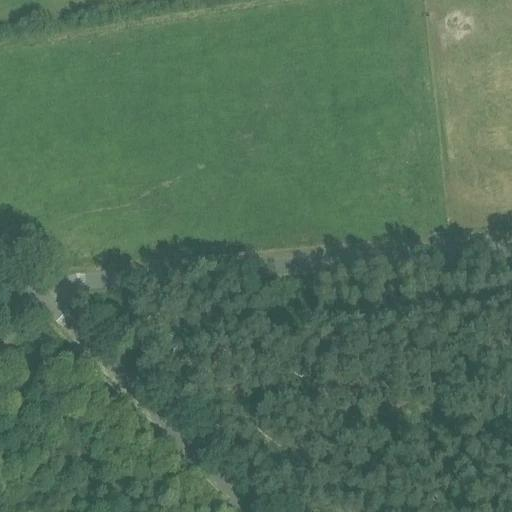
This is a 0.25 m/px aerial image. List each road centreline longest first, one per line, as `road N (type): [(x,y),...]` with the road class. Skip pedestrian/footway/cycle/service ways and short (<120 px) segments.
road 1 (unclassified): [(34,289),(511,249)]
road 2 (unclassified): [(248,511),(34,289)]
